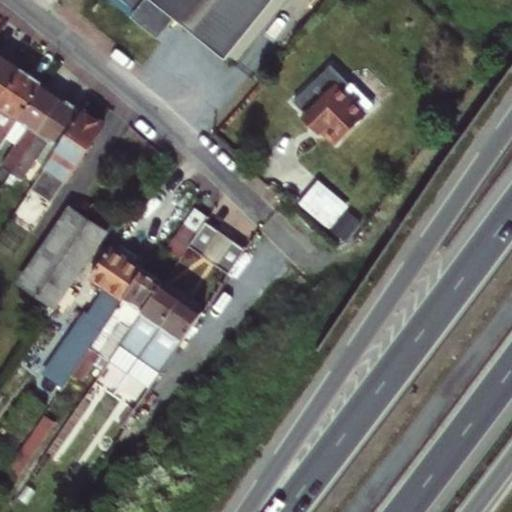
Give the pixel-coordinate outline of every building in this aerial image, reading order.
[(111,0),(157,37),(174,17),(225,58),(272,0),(111,0)] [(0,102),(23,68),(0,51),(0,102)] [(0,150),(0,151),(11,135),(45,83),(23,68),(0,102),(0,150)] [(310,119),(323,133),(327,129),(340,142),(366,115),(339,88),(348,78),(337,68),(300,105),(312,117),(310,119)] [(45,83),(11,135),(20,142),(4,166),(14,173),(65,96),(45,83)] [(62,146),(85,111),(65,96),(14,173),(24,180),(37,161),(52,139),(62,146)] [(106,125),(85,111),(62,146),(47,168),(33,190),(52,203),(106,125)] [(336,146),(340,142),(327,129),(323,133),(336,146)] [(47,168),(62,146),(52,139),(37,161),(47,168)] [(344,236),(364,215),(324,177),(304,199),(344,236)] [(114,232),(122,221),(95,203),(87,215),(75,207),(24,287),(58,310),(112,231),(114,232)] [(170,249),(182,258),(192,244),(209,219),(210,218),(197,209),(170,249)] [(209,219),(192,244),(206,254),(224,229),(209,219)] [(228,232),(224,229),(206,254),(210,257),(228,232)] [(228,232),(210,257),(218,262),(236,237),(228,232)] [(232,271),(248,245),(236,237),(218,262),(232,271)] [(102,333),(146,269),(113,246),(93,276),(110,287),(51,369),(65,379),(99,330),(102,333)] [(103,354),(112,360),(166,282),(146,269),(102,333),(74,374),(85,382),(96,365),(103,354)] [(105,372),(123,384),(184,295),(166,282),(112,360),(105,372)] [(145,399),(206,310),(184,295),(123,384),(145,399)] [(96,365),(105,372),(112,360),(103,354),(96,365)] [(57,422),(46,415),(0,482),(0,490),(6,495),(57,422)]
